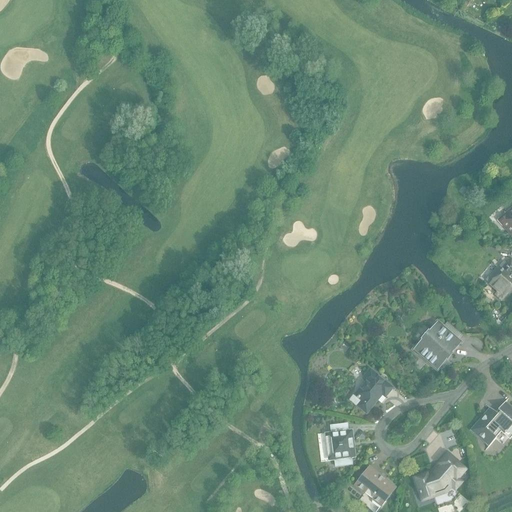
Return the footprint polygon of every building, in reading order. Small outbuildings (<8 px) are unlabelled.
[(511,209),(504,217),(502,215),(496,221),(501,226),(503,225),(511,235),(511,209)] [(502,300),(511,288),(511,261),(502,271),(501,270),(489,284),(497,291),(495,294),(502,300)] [(427,338),(448,357),(450,354),(451,355),(452,354),(451,354),(460,343),(437,324),(429,333),(430,334),(427,338)] [(446,359),(448,357),(427,338),(423,342),(422,341),(414,350),(421,357),(424,354),(431,359),(428,362),(436,370),(445,360),(446,360),(447,360),(446,359)] [(382,395),(385,398),(392,388),(370,370),(362,379),(365,381),(354,395),(361,401),(357,406),(366,414),(382,395)] [(511,410),(503,403),(495,413),(491,409),(472,430),(490,446),(496,439),(493,437),(500,429),(509,437),(511,433),(511,410)] [(335,466),(351,464),(346,425),(330,427),(331,434),(328,434),(326,436),(327,441),(329,443),(332,443),(333,450),(330,451),(328,453),(329,458),(332,460),(334,460),(335,466)] [(413,478),(421,501),(445,493),(451,486),(461,483),(457,479),(465,470),(447,454),(431,472),(413,478)] [(371,502),(379,508),(395,488),(369,468),(355,486),(365,493),(368,489),(374,494),(372,496),(372,499),(371,502)]
